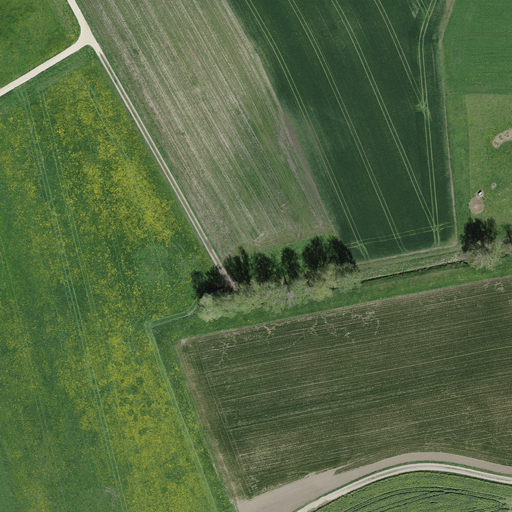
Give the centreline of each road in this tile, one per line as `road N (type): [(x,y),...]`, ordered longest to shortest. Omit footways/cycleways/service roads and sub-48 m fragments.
road 1 (track): [(85,28),(233,287)]
road 2 (track): [(511,483),(419,468),(374,479),(308,511)]
road 3 (track): [(69,0),(83,37),(0,93)]
